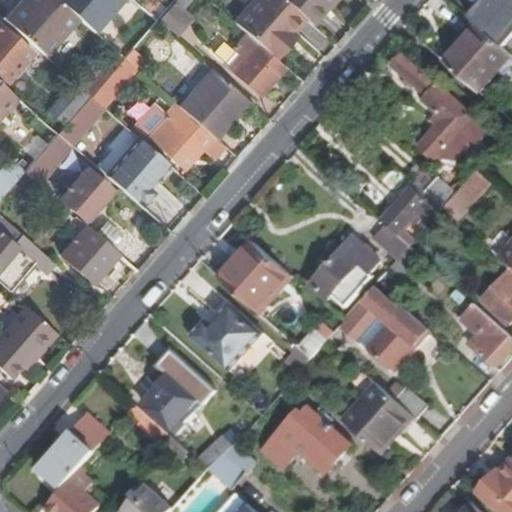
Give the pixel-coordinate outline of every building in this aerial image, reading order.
[(43,57),(75,19),(53,0),(22,0),(3,22),(43,57)] [(191,0),(175,0),(173,3),(181,11),(191,0)] [(253,0),(233,24),(246,36),(273,61),(286,45),(281,41),(287,34),(302,17),(282,0),(253,0)] [(282,0),(302,17),(307,22),(323,3),(328,8),(335,0),(282,0)] [(181,11),(173,3),(155,23),(174,39),(191,19),(181,11)] [(0,79),(11,89),(38,59),(0,26),(0,79)] [(444,63),(479,94),(511,57),(511,56),(478,26),(444,63)] [(292,38),(287,34),(281,41),(286,45),(292,38)] [(244,61),(233,73),(232,75),(256,95),(281,67),(273,61),(246,36),(233,51),(238,55),(244,61)] [(244,61),(238,55),(227,68),(233,73),(244,61)] [(402,55),(392,67),(427,97),(424,101),(444,119),(420,147),(437,160),(438,159),(442,163),(457,165),(489,130),(402,55)] [(101,85),(122,61),(117,56),(95,80),(101,85)] [(103,110),(135,72),(122,61),(101,85),(90,98),(103,110)] [(215,141),(247,104),(214,75),(181,112),(208,135),(215,141)] [(95,80),(84,93),(90,98),(101,85),(95,80)] [(84,93),(73,84),(48,111),(64,126),(90,98),(84,93)] [(0,125),(20,103),(0,85),(0,125)] [(57,136),(70,147),(103,110),(90,98),(57,136)] [(147,137),(181,166),(189,155),(194,159),(202,150),(198,146),(208,135),(181,112),(173,105),(147,137)] [(359,155),(369,143),(349,126),(339,138),(359,155)] [(215,161),(225,150),(215,141),(208,135),(198,146),(202,150),(215,161)] [(478,171),(490,182),(511,157),(511,136),(510,135),(478,171)] [(57,136),(40,155),(53,167),(70,147),(57,136)] [(152,172),(162,161),(149,150),(140,161),(152,172)] [(185,170),(194,159),(189,155),(181,166),(185,170)] [(24,173),(12,163),(0,177),(0,190),(4,195),(24,173)] [(84,169),(56,201),(81,224),(110,191),(84,169)] [(464,222),(491,183),(474,171),(447,210),(464,222)] [(24,173),(7,192),(16,199),(33,181),(24,173)] [(431,198),(444,209),(457,194),(439,179),(426,194),(431,198)] [(145,213),(169,234),(192,208),(177,195),(174,199),(164,190),(145,213)] [(444,209),(431,198),(425,204),(410,191),(382,222),(388,227),(399,236),(417,215),(429,226),(444,209)] [(0,285),(9,294),(33,267),(44,277),(54,266),(0,218),(0,285)] [(91,285),(117,256),(85,227),(59,257),(91,285)] [(399,236),(388,227),(379,238),(402,257),(411,247),(399,236)] [(381,262),(353,238),(311,286),(329,301),(334,295),(347,307),(370,280),(367,277),(381,262)] [(259,314),(293,276),(253,242),(237,261),(242,265),(225,284),(259,314)] [(403,278),(422,257),(411,247),(402,257),(392,268),(403,278)] [(237,261),(219,280),(225,284),(242,265),(237,261)] [(511,269),(484,302),(511,326),(511,325),(511,269)] [(344,322),(340,326),(360,343),(383,318),(392,326),(368,351),(397,375),(421,348),(419,346),(431,332),(378,284),(344,322)] [(511,351),(511,335),(476,305),(462,321),(477,336),(470,345),(497,368),(511,351)] [(193,339),(229,371),(263,332),(232,306),(218,321),(213,316),(193,339)] [(35,359),(55,335),(25,307),(0,335),(0,370),(10,379),(29,357),(35,359)] [(317,333),(301,351),(311,359),(327,341),(317,333)] [(301,351),(290,341),(286,346),(294,352),(287,360),(300,372),(311,359),(301,351)] [(162,361),(208,400),(215,391),(170,352),(162,361)] [(208,400),(162,361),(158,366),(169,376),(145,404),(174,429),(179,434),(190,421),(185,417),(200,400),(205,404),(208,400)] [(397,403),(377,385),(344,422),(382,455),(414,418),(397,403)] [(407,391),(397,403),(414,418),(420,423),(430,411),(407,391)] [(136,405),(127,415),(164,447),(165,447),(173,437),(136,405)] [(300,413),(266,452),(285,469),(300,451),(326,475),(329,471),(352,445),(311,409),(304,416),(300,413)] [(79,470),(111,434),(89,415),(41,469),(63,488),(79,470)] [(199,460),(209,469),(236,444),(246,434),(236,426),(199,460)] [(189,451),(173,437),(165,447),(171,452),(169,454),(179,462),(189,451)] [(236,444),(209,469),(233,490),(246,475),(238,468),(249,457),(236,444)] [(238,468),(246,475),(256,464),(249,457),(238,468)] [(486,493),(509,467),(503,462),(480,489),(486,493)] [(511,511),(511,469),(509,467),(486,493),(476,504),(485,511),(511,511)] [(94,484),(79,470),(63,488),(47,506),(53,511),(106,511),(86,494),(94,484)] [(123,511),(171,511),(174,510),(146,486),(123,511)] [(481,511),(471,503),(463,511),(481,511)]
